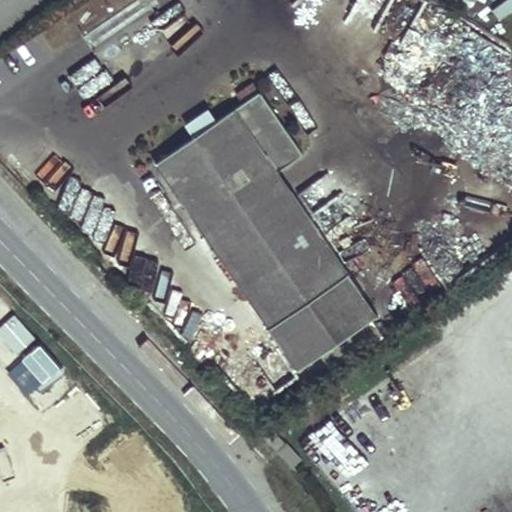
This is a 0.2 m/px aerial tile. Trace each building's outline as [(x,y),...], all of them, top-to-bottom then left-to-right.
[(31,0),(44,15),(61,0),(31,0)] [(240,95),(245,101),(257,92),(253,86),(240,95)] [(260,90),(257,92),(245,101),(218,119),(193,137),(156,162),(298,369),(378,314),(278,170),(303,153),(260,90)] [(184,124),(193,137),(218,119),(209,107),(184,124)] [(45,349),(26,358),(38,384),(56,375),(45,349)] [(272,428),(264,436),(277,449),(285,442),(272,428)] [(287,442),(277,451),(293,467),(302,458),(287,442)]
